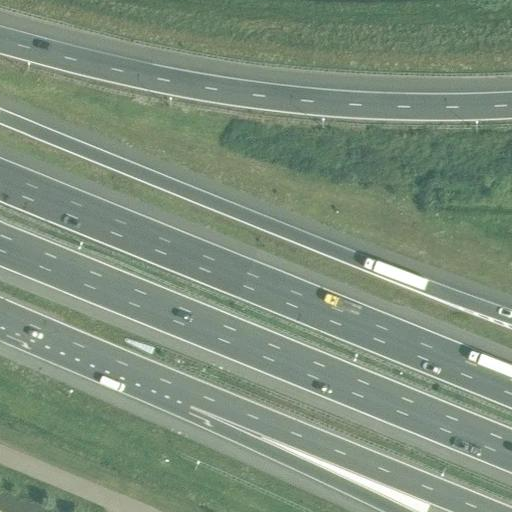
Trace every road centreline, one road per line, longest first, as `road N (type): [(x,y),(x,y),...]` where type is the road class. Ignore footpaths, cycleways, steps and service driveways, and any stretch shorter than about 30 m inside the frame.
road 1 (motorway): [(511,387),(0,180)]
road 2 (motorway): [(0,243),(511,449)]
road 3 (motorway): [(511,318),(0,118)]
road 4 (motorway): [(511,105),(301,100),(121,71),(0,40)]
road 5 (motorway): [(29,331),(487,511)]
road 6 (motorway): [(29,331),(98,372),(398,511)]
road 7 (unclassified): [(127,511),(0,457)]
